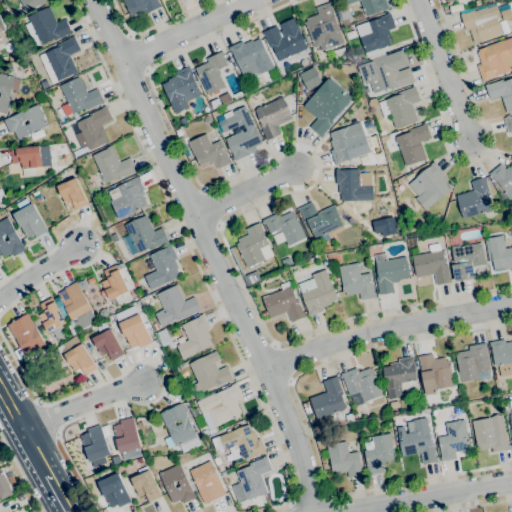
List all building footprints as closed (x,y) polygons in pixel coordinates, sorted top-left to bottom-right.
[(24,11),(19,0),(42,0),(44,3),(40,5),(40,4),(24,11)] [(130,16),(122,0),(156,0),(158,3),(159,3),(161,7),(145,14),(143,11),(130,16)] [(365,16),(359,0),(347,5),(346,1),(343,2),(342,0),(385,0),(388,9),(382,11),(381,10),(365,16)] [(321,51),(319,45),(313,47),(304,22),(306,21),(305,18),(318,14),(315,7),(330,2),(334,13),(333,14),(343,42),(321,51)] [(35,47),(24,25),(30,22),(27,17),(49,7),(56,23),(64,19),(71,33),(68,35),(68,34),(54,40),(53,38),(40,44),(35,47)] [(340,21),(336,12),(347,8),(350,17),(340,21)] [(473,43),(469,30),(465,31),(460,14),(463,13),(474,10),(477,20),(496,13),(502,33),(473,43)] [(366,57),(355,26),(386,15),(386,14),(390,13),(395,27),(388,30),(390,34),(387,35),(390,45),(384,47),(385,51),(366,57)] [(0,16),(10,39),(4,42),(4,43),(2,44),(0,44),(0,16)] [(279,61),(273,48),(270,49),(264,35),(263,36),(262,32),(276,26),(279,32),(282,30),(279,24),(293,17),(299,29),(298,30),(306,48),(279,61)] [(347,39),(345,33),(354,30),(356,36),(347,39)] [(52,84),(38,56),(57,47),(56,45),(70,39),(70,38),(73,36),(80,50),(69,55),(69,57),(70,57),(77,73),(73,75),(73,74),(52,84)] [(243,79),(231,51),(230,52),(228,47),(242,41),(243,44),(252,40),(252,41),(260,38),(273,67),(260,73),(259,72),(243,79)] [(482,82),(476,65),(480,64),(476,52),(478,51),(478,50),(486,47),(486,46),(504,40),(504,41),(511,38),(511,53),(509,55),(511,58),(497,63),(497,64),(493,66),(497,75),(486,79),(486,80),(482,82)] [(207,95),(194,68),(207,62),(206,59),(222,51),(223,54),(228,65),(218,69),(220,73),(218,74),(225,87),(207,95)] [(10,62),(9,56),(16,55),(16,54),(20,53),(21,60),(10,62)] [(374,93),(369,80),(371,80),(365,63),(371,61),(370,59),(385,53),(386,56),(387,56),(386,55),(391,53),(397,71),(409,67),(414,82),(410,84),(409,83),(396,88),(395,85),(374,93)] [(355,64),(352,57),(358,54),(361,61),(355,64)] [(175,114),(169,101),(161,84),(168,81),(167,79),(175,75),(174,73),(188,66),(191,72),(190,72),(198,89),(201,95),(186,102),(188,107),(175,114)] [(307,90),(299,74),(314,66),(322,83),(307,90)] [(6,112),(0,110),(0,73),(14,77),(14,78),(20,79),(17,91),(11,90),(8,99),(9,99),(6,112)] [(65,117),(60,106),(67,103),(59,86),(79,76),(87,93),(97,88),(104,102),(100,104),(100,103),(86,110),(85,107),(72,114),(72,113),(65,117)] [(511,111),(506,113),(500,95),(490,99),(484,85),(488,83),(488,84),(502,79),(503,81),(511,77),(511,111)] [(321,137),(309,127),(316,119),(314,117),(314,116),(303,106),(328,78),(345,94),(345,95),(350,99),(330,121),(332,123),(322,134),(323,134),(321,137)] [(395,128),(390,116),(383,118),(378,103),(385,100),(400,94),(400,92),(411,88),(411,87),(414,86),(419,101),(411,104),(417,120),(395,128)] [(223,106),(219,96),(228,92),(232,102),(223,106)] [(265,141),(264,138),(265,137),(258,124),(260,123),(254,110),(256,109),(256,108),(260,105),(261,106),(282,97),(292,118),(276,126),(280,134),(265,141)] [(370,108),(368,100),(375,98),(377,102),(376,108),(370,108)] [(213,109),(211,104),(216,101),(219,106),(213,109)] [(17,139),(13,131),(9,133),(3,120),(37,104),(47,125),(38,129),(41,135),(36,137),(35,136),(31,138),(29,134),(17,139)] [(90,150),(87,144),(80,147),(70,126),(77,123),(76,122),(89,116),(89,114),(102,108),(102,107),(106,106),(112,119),(101,124),(110,142),(105,144),(105,143),(90,150)] [(234,161),(232,157),(233,156),(225,138),(216,118),(231,111),(232,112),(244,106),(262,143),(255,146),(257,150),(234,161)] [(182,125),(179,119),(184,117),(187,122),(182,125)] [(511,131),(507,133),(503,118),(508,117),(509,118),(511,117),(511,131)] [(335,166),(330,151),(333,150),(329,140),(331,140),(329,133),(360,122),(370,152),(339,163),(339,164),(335,166)] [(404,166),(394,139),(395,139),(395,137),(408,132),(408,130),(422,125),(422,124),(425,123),(431,137),(420,141),(426,158),(404,166)] [(217,169),(214,163),(210,165),(209,162),(199,166),(188,142),(206,134),(210,144),(220,140),(228,159),(229,159),(231,163),(217,169)] [(104,183),(104,182),(103,182),(100,177),(102,177),(92,155),(107,148),(106,147),(111,145),(119,163),(130,157),(137,172),(133,173),(133,172),(119,179),(118,177),(104,183)] [(23,177),(22,169),(21,169),(21,162),(11,163),(10,149),(39,146),(39,147),(48,146),(49,156),(40,157),(41,166),(31,167),(31,168),(30,168),(31,176),(23,177)] [(74,157),(72,152),(83,146),(86,152),(74,157)] [(425,210),(415,198),(417,196),(407,184),(416,178),(415,177),(431,165),(430,164),(434,161),(443,173),(441,175),(446,182),(445,183),(450,189),(425,210)] [(511,201),(498,183),(497,183),(493,178),(492,178),(488,174),(500,164),(505,169),(508,166),(509,168),(510,166),(511,164),(511,201)] [(340,201),(340,194),(338,194),(338,184),(336,184),(335,169),(338,169),(358,169),(359,186),(372,185),(373,200),(340,201)] [(118,219),(109,201),(113,199),(110,193),(117,189),(116,187),(128,181),(128,180),(138,176),(144,189),(142,189),(145,194),(142,195),(147,204),(130,212),(131,213),(118,219)] [(463,218),(456,195),(473,190),(470,182),(485,177),(486,180),(485,180),(489,195),(488,195),(492,209),(490,209),(490,211),(485,213),(485,211),(463,218)] [(75,210),(71,202),(64,205),(59,194),(60,194),(56,186),(65,182),(65,183),(75,178),(86,199),(85,199),(87,204),(75,210)] [(400,191),(396,186),(400,182),(404,187),(400,191)] [(37,202),(33,196),(38,193),(42,199),(37,202)] [(26,238),(20,227),(19,227),(12,214),(19,210),(16,204),(26,198),(30,204),(32,203),(47,230),(35,237),(33,234),(26,238)] [(314,238),(308,225),(306,226),(300,212),(299,213),(297,208),(311,202),(316,213),(333,205),(342,225),(314,238)] [(288,246),(285,240),(277,244),(271,233),(269,234),(265,224),(264,224),(262,220),(278,213),(279,217),(291,211),(292,213),(294,212),(305,237),(288,246)] [(130,255),(122,238),(129,235),(124,225),(146,215),(153,231),(161,227),(168,242),(165,243),(165,242),(151,249),(150,247),(137,253),(137,252),(130,255)] [(3,257),(0,251),(0,220),(7,217),(25,250),(13,257),(11,253),(3,257)] [(246,268),(242,258),(241,259),(239,255),(240,254),(235,244),(238,242),(237,239),(247,234),(245,229),(259,222),(261,225),(260,226),(268,244),(259,248),(264,260),(246,268)] [(377,239),(367,230),(371,225),(381,233),(377,239)] [(384,238),(383,228),(395,226),(395,227),(400,226),(401,235),(396,237),(396,236),(384,238)] [(511,271),(511,272),(510,269),(501,270),(501,269),(494,270),(492,261),(488,261),(484,239),(488,239),(488,238),(502,235),(505,248),(511,246),(511,271)] [(454,282),(451,265),(452,265),(451,260),(453,260),(451,247),(460,245),(461,246),(482,243),(485,259),(486,264),(472,267),(474,278),(454,282)] [(150,290),(144,276),(155,270),(148,256),(165,248),(165,247),(166,247),(166,246),(170,244),(177,258),(174,260),(178,268),(176,269),(179,276),(150,290)] [(435,285),(433,274),(416,277),(411,256),(435,251),(435,250),(440,249),(440,250),(442,250),(445,250),(446,256),(445,256),(446,264),(447,264),(449,279),(450,279),(451,282),(435,285)] [(378,295),(378,292),(378,291),(375,277),(378,276),(375,262),(374,255),(385,253),(387,260),(405,256),(409,277),(397,279),(398,282),(392,283),(393,292),(378,295)] [(284,266),(282,260),(289,257),(292,263),(284,266)] [(121,305),(117,304),(115,298),(109,300),(106,294),(105,294),(100,282),(106,279),(102,270),(115,264),(116,265),(121,263),(123,267),(133,288),(128,291),(131,297),(129,301),(121,305)] [(360,300),(358,293),(346,296),(345,292),(342,293),(342,288),(338,267),(357,263),(360,275),(369,273),(373,293),(374,293),(375,297),(360,300)] [(308,316),(307,312),(306,309),(307,309),(301,293),(298,284),(313,278),(311,275),(325,269),(331,282),(330,283),(337,300),(330,302),(330,304),(322,308),(323,310),(308,316)] [(246,286),(242,277),(256,270),(261,280),(246,286)] [(77,330),(72,320),(71,320),(64,307),(65,307),(58,295),(65,291),(64,288),(76,282),(76,283),(84,279),(87,284),(86,288),(81,291),(91,309),(90,310),(95,320),(77,330)] [(290,322),(286,312),(283,313),(269,318),(261,297),(281,290),(279,285),(288,281),(295,300),(298,299),(303,313),(304,313),(305,316),(290,322)] [(161,326),(155,313),(163,309),(156,294),(176,284),(184,301),(194,296),(201,311),(197,312),(197,311),(183,318),(182,316),(161,326)] [(144,309),(140,299),(148,296),(152,306),(144,309)] [(56,338),(52,331),(47,333),(44,327),(37,315),(43,312),(39,304),(51,297),(66,323),(64,324),(68,331),(56,338)] [(131,349),(125,336),(124,337),(114,315),(134,305),(138,314),(144,312),(154,334),(152,335),(153,338),(150,339),(151,342),(139,348),(138,345),(131,349)] [(104,317),(100,316),(98,313),(101,310),(103,309),(107,311),(106,315),(104,317)] [(19,361),(13,351),(20,347),(15,339),(14,339),(7,325),(11,323),(11,322),(14,320),(14,321),(20,317),(27,313),(46,346),(25,357),(19,361)] [(183,359),(176,345),(188,340),(181,325),(199,316),(202,314),(209,328),(206,329),(210,337),(208,338),(211,345),(183,359)] [(111,361),(107,353),(101,356),(91,338),(99,334),(95,327),(104,322),(109,329),(110,329),(124,354),(111,361)] [(162,347),(156,333),(165,329),(170,340),(171,343),(162,347)] [(85,376),(80,368),(74,372),(67,361),(63,354),(64,354),(61,351),(59,352),(57,348),(62,344),(64,348),(65,348),(62,344),(75,336),(80,344),(81,343),(94,363),(94,364),(97,368),(85,376)] [(511,375),(504,377),(502,364),(494,366),(490,346),(489,342),(504,339),(504,342),(511,341),(511,375)] [(457,382),(455,372),(458,372),(455,355),(457,354),(457,352),(469,350),(468,346),(485,343),(486,347),(485,347),(489,371),(478,373),(479,379),(460,382),(457,382)] [(195,392),(192,385),(197,383),(188,364),(189,364),(188,361),(196,357),(197,360),(206,355),(216,350),(220,359),(213,362),(217,370),(226,366),(232,380),(230,381),(229,381),(219,386),(218,384),(201,392),(201,390),(195,392)] [(425,395),(421,372),(420,372),(418,360),(417,360),(417,356),(432,354),(433,359),(445,357),(445,360),(449,360),(453,386),(436,389),(437,393),(425,395)] [(388,399),(382,367),(390,366),(389,364),(398,362),(398,359),(413,356),(414,360),(413,360),(416,380),(418,388),(402,391),(403,396),(388,399)] [(363,402),(360,392),(349,396),(342,378),(340,374),(356,368),(358,372),(370,368),(370,370),(372,369),(382,395),(363,402)] [(316,419),(309,398),(326,392),(322,381),(337,376),(338,379),(337,379),(343,394),(340,395),(345,408),(343,409),(344,410),(339,411),(339,410),(316,419)] [(215,427),(207,412),(203,414),(200,407),(204,405),(202,402),(214,396),(213,395),(231,386),(231,385),(235,383),(242,397),(235,401),(241,412),(238,414),(239,416),(234,418),(233,417),(215,427)] [(183,453),(179,445),(175,447),(174,446),(168,449),(163,440),(170,436),(165,426),(159,414),(164,411),(164,410),(167,409),(167,410),(180,403),(196,437),(199,445),(183,453)] [(380,411),(378,405),(385,403),(387,408),(380,411)] [(492,452),(491,448),(477,450),(472,421),(490,418),(496,414),(502,415),(507,445),(508,445),(509,449),(492,452)] [(123,460),(121,453),(118,453),(115,439),(112,426),(116,425),(116,424),(120,423),(119,421),(133,417),(141,447),(138,448),(140,456),(123,460)] [(422,464),(420,453),(402,456),(398,435),(415,432),(412,420),(426,417),(431,444),(433,443),(435,458),(436,458),(437,461),(422,464)] [(440,462),(440,457),(441,457),(439,450),(440,450),(437,437),(447,435),(445,423),(464,419),(468,442),(469,442),(470,446),(467,446),(468,450),(455,452),(456,459),(440,462)] [(203,437),(200,432),(196,425),(201,423),(204,430),(206,429),(209,434),(203,437)] [(242,461),(241,457),(231,460),(227,449),(224,450),(223,448),(220,450),(218,446),(214,447),(212,440),(219,437),(218,436),(249,424),(252,432),(253,431),(257,440),(259,439),(265,453),(261,455),(261,453),(242,461)] [(92,467),(90,461),(88,462),(83,448),(84,447),(80,436),(84,434),(84,433),(87,432),(86,429),(99,425),(110,454),(104,457),(106,462),(92,467)] [(367,475),(366,471),(367,471),(365,464),(366,464),(363,450),(366,450),(364,442),(372,441),(371,437),(391,433),(395,460),(385,462),(385,465),(381,466),(382,472),(367,475)] [(348,478),(347,472),(335,474),(334,471),(331,471),(329,459),(326,445),(346,441),(348,453),(358,452),(362,475),(348,478)] [(247,500),(237,504),(230,486),(240,482),(235,471),(249,465),(248,464),(262,458),(262,457),(266,456),(272,470),(260,475),(267,492),(247,500)] [(203,504),(197,491),(198,490),(189,470),(210,461),(225,494),(208,502),(203,504)] [(182,504),(180,499),(172,503),(158,473),(179,463),(195,498),(182,504)] [(219,472),(216,466),(221,463),(224,469),(219,472)] [(5,473),(2,467),(8,464),(11,470),(5,473)] [(148,502),(144,494),(138,497),(132,485),(133,485),(130,478),(139,474),(137,470),(146,466),(148,470),(149,470),(159,491),(159,492),(161,496),(148,502)] [(0,499),(0,469),(1,469),(12,493),(0,499)] [(109,508),(103,496),(97,482),(118,473),(131,501),(118,507),(117,504),(113,506),(109,508)] [(11,485),(7,478),(12,475),(16,482),(11,485)] [(17,501),(15,497),(22,493),(25,497),(17,501)]
